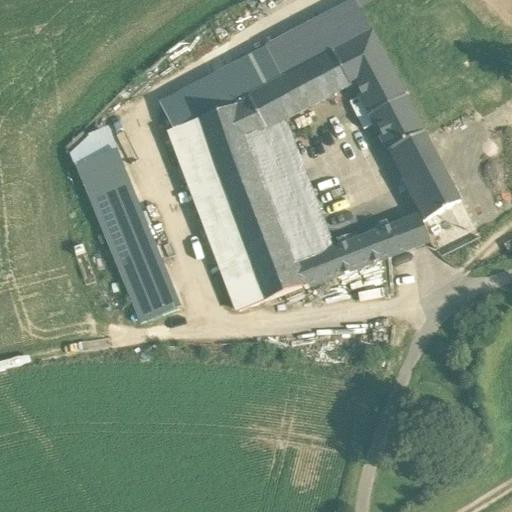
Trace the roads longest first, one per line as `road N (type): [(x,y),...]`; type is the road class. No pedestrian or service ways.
road 1 (track): [(0,366),(199,331),(210,319)]
road 2 (track): [(359,511),(387,412),(418,342),(442,314)]
